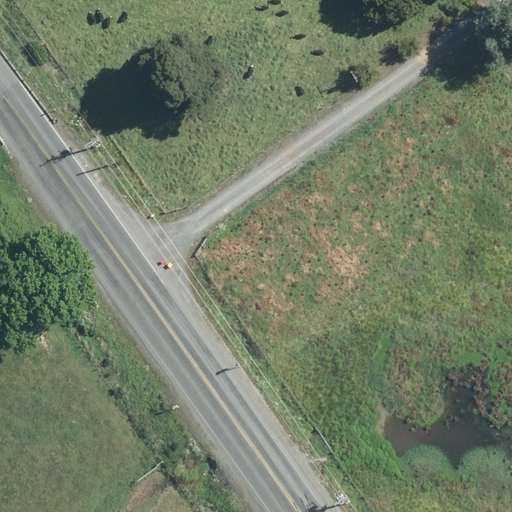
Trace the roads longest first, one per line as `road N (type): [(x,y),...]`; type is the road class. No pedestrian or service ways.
road 1 (secondary): [(293,511),(0,89)]
road 2 (unknown): [(134,283),(511,13)]
